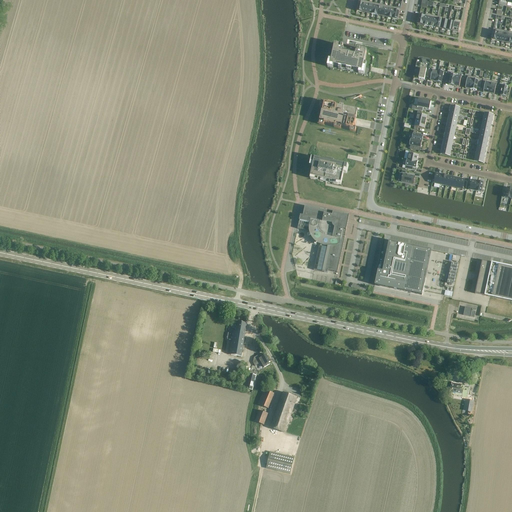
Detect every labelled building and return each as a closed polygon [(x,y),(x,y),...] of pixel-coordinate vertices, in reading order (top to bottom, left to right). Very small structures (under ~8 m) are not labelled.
[(425,15),(419,14),(417,23),(417,24),(423,26),(425,14),(425,15)] [(429,27),(431,15),(425,14),(423,26),(429,27)] [(435,28),(437,17),(431,15),(429,27),(435,28)] [(441,29),(443,18),(437,17),(435,28),(441,29)] [(443,19),(443,18),(441,29),(446,30),(449,20),(443,19)] [(452,32),(454,22),(449,20),(446,30),(452,32)] [(458,33),(461,22),(455,21),(454,22),(452,32),(458,33)] [(330,65),(362,72),(366,55),(367,50),(355,48),(351,47),(341,45),(335,44),(334,48),(333,50),(330,65)] [(421,69),(418,79),(424,80),(425,77),(428,77),(429,70),(421,69)] [(429,70),(428,77),(428,78),(428,76),(431,77),(430,81),(436,82),(438,71),(432,70),(432,71),(429,70)] [(438,71),(436,82),(441,84),(442,79),(445,80),(446,73),(438,71)] [(447,74),(446,80),(449,81),(448,85),(454,86),(456,74),(451,73),(450,75),(447,74)] [(456,74),(454,86),(458,87),(459,87),(460,83),(463,84),(464,78),(456,76),(456,74)] [(464,78),(463,84),(466,84),(465,89),(470,90),(473,77),(468,76),(467,79),(464,78)] [(473,77),(470,90),(476,91),(477,88),(480,89),(482,79),(473,77)] [(483,79),(481,89),(484,89),(483,92),(488,94),(491,81),(483,79)] [(491,81),(488,94),(493,95),(494,95),(495,91),(498,91),(499,85),(496,85),(497,82),(491,81)] [(499,85),(498,91),(501,92),(500,96),(506,97),(508,88),(508,86),(502,85),(502,86),(499,85)] [(412,106),(412,109),(422,111),(422,108),(429,110),(431,102),(418,99),(416,106),(412,106)] [(317,124),(319,124),(324,125),(324,124),(334,126),(334,127),(341,129),(341,127),(347,128),(346,129),(350,130),(353,131),(354,126),(355,122),(356,119),(357,112),(357,111),(341,107),(339,107),(326,104),(327,101),(321,100),(320,108),(322,108),(320,119),(318,118),(317,124)] [(414,114),(413,120),(426,123),(427,117),(420,115),(421,112),(417,112),(417,115),(414,114)] [(413,120),(412,126),(414,127),(413,130),(417,131),(418,128),(424,129),(426,123),(413,120)] [(412,134),(410,140),(422,142),(423,136),(416,135),(417,132),(414,131),(413,134),(412,134)] [(410,140),(409,146),(410,146),(410,149),(420,151),(422,142),(410,140)] [(409,151),(407,160),(417,162),(418,156),(412,155),(412,152),(409,151)] [(309,166),(313,166),(310,177),(314,178),(325,180),(326,180),(328,180),(341,183),(342,181),(343,173),(346,174),(347,171),(348,165),(345,165),(345,164),(344,164),(318,158),(314,158),(311,157),(309,166)] [(405,169),(416,171),(416,169),(418,162),(417,162),(407,160),(405,166),(405,169)] [(402,171),(401,174),(403,174),(401,182),(413,185),(415,177),(405,175),(406,172),(402,171)] [(337,273),(349,216),(305,207),(302,218),(301,218),(301,219),(300,219),(298,229),(307,231),(308,230),(310,231),(311,233),(311,235),(313,238),(314,240),(316,242),(318,243),(320,244),(320,247),(319,246),(314,271),(324,273),(324,271),(325,271),(326,270),(337,273)] [(378,271),(375,286),(422,296),(423,291),(431,251),(389,242),(383,272),(378,271)] [(451,261),(446,286),(454,287),(459,263),(451,261)] [(475,293),(475,294),(490,297),(511,302),(511,267),(482,261),(479,276),(478,275),(478,278),(477,279),(478,280),(475,293)] [(465,308),(463,316),(474,318),(476,310),(465,308)] [(231,340),(229,355),(241,357),(246,323),(233,321),(232,328),(235,328),(234,331),(232,331),(232,334),(227,333),(226,339),(231,340)] [(254,358),(253,361),(254,365),(260,362),(264,368),(269,364),(268,363),(270,362),(266,355),(261,358),(259,355),(254,358)] [(249,374),(246,389),(252,391),(255,380),(256,376),(249,374)] [(466,399),(468,388),(464,387),(464,386),(453,384),(451,395),(462,397),(462,398),(466,399)] [(264,390),(258,405),(264,407),(268,409),(274,394),(264,390)] [(285,433),(289,421),(291,422),(292,419),(290,418),(297,398),(283,393),(270,428),(285,433)] [(471,413),(473,402),(466,400),(464,411),(471,413)] [(264,426),(268,414),(262,412),(259,411),(255,422),(261,425),(264,426)] [(294,458),(270,452),(266,469),(290,475),(294,458)]
